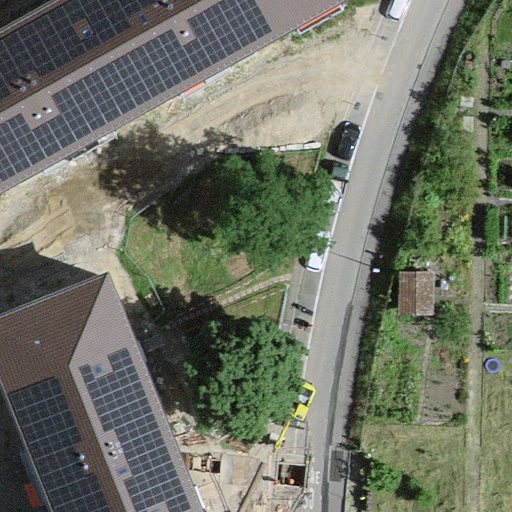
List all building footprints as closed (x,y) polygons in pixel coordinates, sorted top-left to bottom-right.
[(2,35),(63,145),(200,68),(162,0),(84,0),(85,2),(71,9),(67,12),(60,0),(59,0),(58,1),(59,3),(2,35)] [(162,0),(200,68),(323,0),(162,0)] [(0,35),(0,179),(63,145),(2,35),(0,35)] [(162,423),(138,362),(138,359),(125,364),(118,347),(118,345),(131,340),(129,338),(104,277),(0,318),(0,357),(45,470),(162,423)] [(45,470),(61,511),(198,511),(197,508),(196,505),(183,510),(176,493),(176,491),(189,486),(187,484),(162,423),(45,470)]
